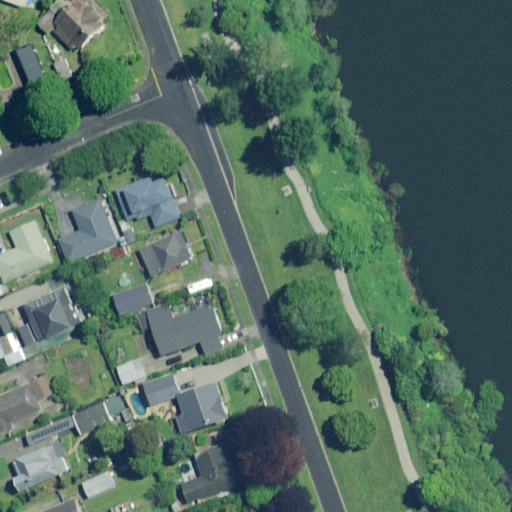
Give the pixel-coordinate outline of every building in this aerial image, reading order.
[(53,29),(72,48),(76,44),(82,50),(109,22),(85,0),(74,0),(59,16),(51,8),(37,22),(48,34),(53,29)] [(77,51),(68,56),(75,73),(85,69),(77,51)] [(67,59),(54,64),(63,85),(75,79),(67,59)] [(169,184),(166,177),(154,181),(152,176),(116,189),(128,224),(151,215),(156,227),(181,218),(174,199),(178,197),(173,183),(169,184)] [(68,263),(120,242),(111,220),(114,219),(106,197),(72,211),(80,232),(59,240),(68,263)] [(48,250),(51,249),(46,239),(44,240),(36,222),(11,233),(18,249),(0,256),(0,273),(4,283),(53,263),(48,250)] [(152,277),(198,257),(193,246),(188,249),(181,233),(140,250),(152,277)] [(124,246),(111,251),(114,259),(127,254),(124,246)] [(179,280),(155,290),(160,302),(184,292),(179,280)] [(24,305),(32,322),(26,325),(18,328),(26,347),(82,323),(66,287),(24,305)] [(205,355),(222,349),(219,338),(225,336),(215,306),(172,319),(168,304),(138,313),(143,330),(152,328),(160,355),(201,343),(205,355)] [(24,349),(17,330),(7,335),(18,363),(30,358),(26,348),(24,349)] [(123,385),(134,382),(136,386),(149,381),(144,369),(136,371),(133,361),(117,367),(123,385)] [(143,386),(150,407),(182,395),(174,374),(143,386)] [(49,377),(0,398),(0,434),(10,430),(8,426),(42,411),(37,401),(56,393),(49,377)] [(229,419),(218,386),(179,399),(184,414),(180,416),(186,433),(229,419)] [(107,425),(102,414),(116,409),(120,419),(130,416),(122,397),(24,436),(29,448),(78,428),(81,435),(107,425)] [(72,469),(60,442),(15,462),(21,476),(15,479),(21,492),(72,469)] [(227,451),(225,446),(196,456),(204,478),(182,485),(188,502),(247,483),(235,448),(227,451)] [(116,487),(110,472),(83,484),(89,498),(116,487)] [(80,511),(75,500),(46,511),(80,511)]
